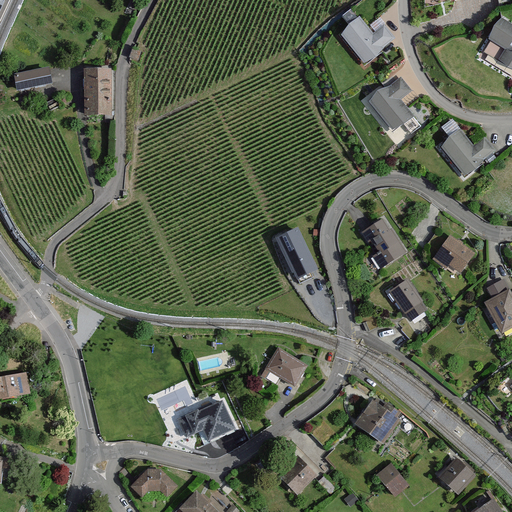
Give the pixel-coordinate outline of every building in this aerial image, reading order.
[(358,17),(337,34),(363,66),(382,50),(380,47),(392,37),(381,24),(371,33),(358,17)] [(494,58),(511,68),(511,26),(497,17),(484,39),(500,48),(494,58)] [(43,67),(12,74),(16,91),(47,84),(43,67)] [(81,69),(82,113),(109,113),(108,69),(81,69)] [(397,76),(366,100),(390,132),(411,115),(398,98),(409,90),(397,76)] [(457,131),(436,147),(462,179),(481,163),(479,160),(491,151),(480,137),(470,146),(457,131)] [(370,257),(377,269),(405,252),(383,219),(360,233),(366,241),(369,240),(377,252),(370,257)] [(274,239),(295,279),(315,268),(295,228),(274,239)] [(448,235),(431,257),(445,267),(447,264),(458,272),(472,252),(448,235)] [(489,297),(481,301),(499,333),(511,325),(511,299),(501,278),(484,287),(489,297)] [(387,291),(407,321),(425,309),(404,280),(387,291)] [(257,376),(263,380),(268,372),(292,387),(305,365),(275,347),(257,376)] [(24,373),(0,377),(0,399),(28,395),(24,373)] [(198,406),(174,417),(185,440),(202,432),(207,443),(236,429),(221,398),(199,408),(198,406)] [(369,400),(352,424),(381,444),(399,418),(396,416),(398,413),(384,403),(381,407),(369,400)] [(274,473),(294,494),(314,476),(294,455),(274,473)] [(0,470),(9,472),(10,458),(0,456),(0,470)] [(457,457),(437,477),(456,495),(476,475),(457,457)] [(389,463),(375,474),(392,494),(406,483),(389,463)] [(128,486),(139,497),(146,490),(158,489),(166,497),(175,486),(156,469),(143,470),(128,486)] [(216,511),(193,491),(173,511),(216,511)] [(503,511),(493,497),(471,511),(503,511)]
